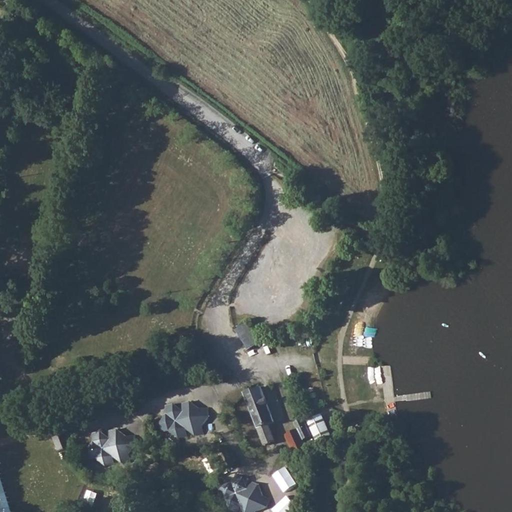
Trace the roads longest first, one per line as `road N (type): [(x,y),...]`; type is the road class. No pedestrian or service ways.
road 1 (residential): [(44,0),(238,138),(261,165),(275,194),(213,325),(227,353),(250,370)]
road 2 (residential): [(250,370),(234,385),(98,423)]
